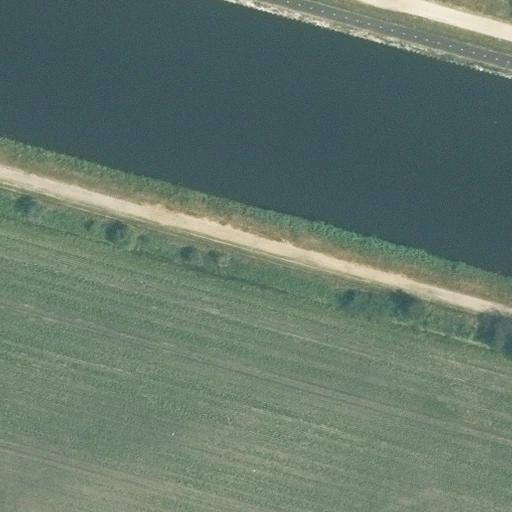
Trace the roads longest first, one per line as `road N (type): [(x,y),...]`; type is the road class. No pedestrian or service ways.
road 1 (track): [(0,174),(511,313)]
road 2 (track): [(511,32),(391,0)]
